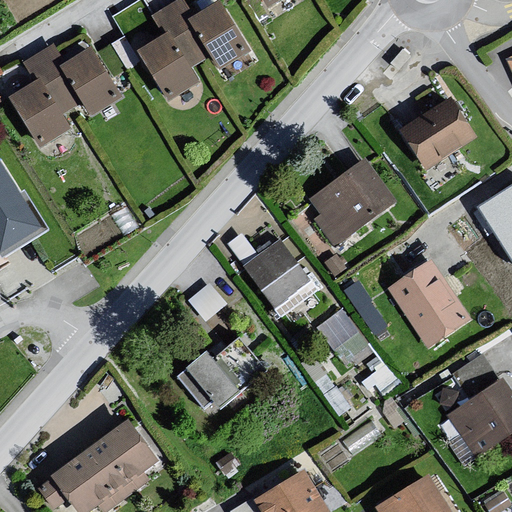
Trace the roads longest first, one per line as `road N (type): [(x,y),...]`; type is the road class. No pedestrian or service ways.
road 1 (residential): [(404,5),(88,339)]
road 2 (residential): [(88,339),(0,444)]
road 3 (residential): [(511,121),(440,19)]
